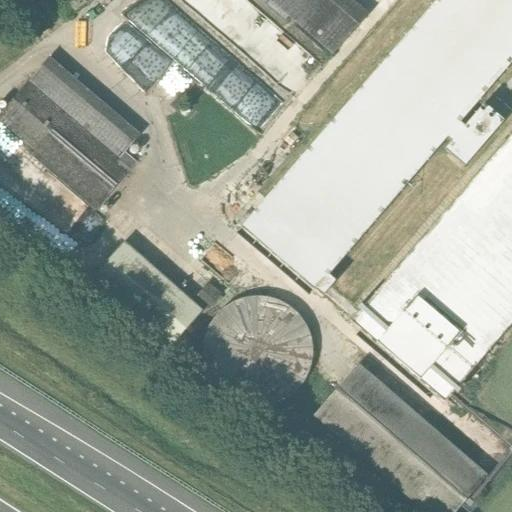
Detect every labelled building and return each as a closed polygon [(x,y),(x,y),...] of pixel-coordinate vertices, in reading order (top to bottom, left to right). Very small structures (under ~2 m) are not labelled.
[(26,0),(6,0),(13,10),(26,0)] [(511,61),(511,0),(436,0),(241,227),(316,291),(316,290),(324,296),(336,282),(329,276),(446,139),(451,143),(444,150),(462,166),(502,120),(484,104),(464,128),(459,124),(511,61)] [(269,0),(333,55),(366,14),(349,0),(269,0)] [(160,58),(178,58),(177,6),(137,6),(137,31),(159,31),(160,58)] [(35,39),(48,29),(34,9),(21,19),(35,39)] [(121,158),(31,80),(0,115),(0,121),(35,152),(31,157),(96,212),(137,163),(125,153),(121,158)] [(177,111),(185,103),(178,96),(170,105),(177,111)] [(511,135),(352,322),(443,401),(511,320),(511,135)] [(169,348),(202,311),(126,243),(93,281),(169,348)] [(222,295),(208,283),(195,298),(209,310),(222,295)] [(256,406),(264,406),(271,404),(278,402),(285,399),(291,395),(297,390),(302,384),(306,377),(309,370),(311,363),(312,356),(312,348),(311,340),(309,333),(306,326),(302,320),(297,314),(292,309),(285,305),(278,301),(277,301),(270,298),(262,297),(254,297),(247,298),(240,301),(233,304),(226,308),(221,312),(216,318),(211,324),(208,331),(206,338),(205,341),(204,349),(204,356),(205,364),(207,371),(211,378),(215,384),(220,390),(225,395),(232,399),(239,402),(246,405),(249,405),(256,406)] [(427,511),(456,511),(486,477),(359,367),(317,416),(427,511)]
